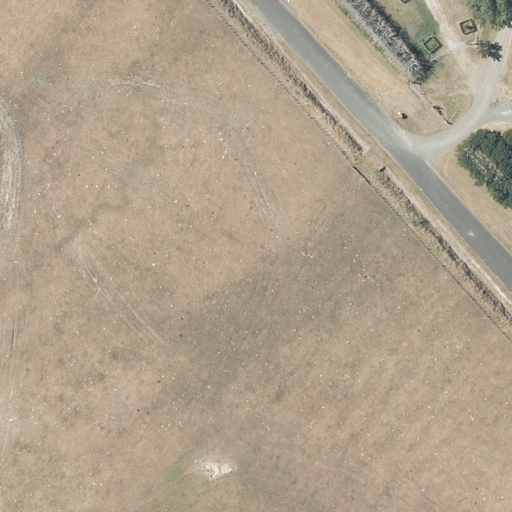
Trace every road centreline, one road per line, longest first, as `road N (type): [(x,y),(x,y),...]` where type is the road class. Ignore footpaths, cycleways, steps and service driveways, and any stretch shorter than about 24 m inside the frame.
road 1 (unclassified): [(511,272),(270,0)]
road 2 (track): [(507,0),(475,122)]
